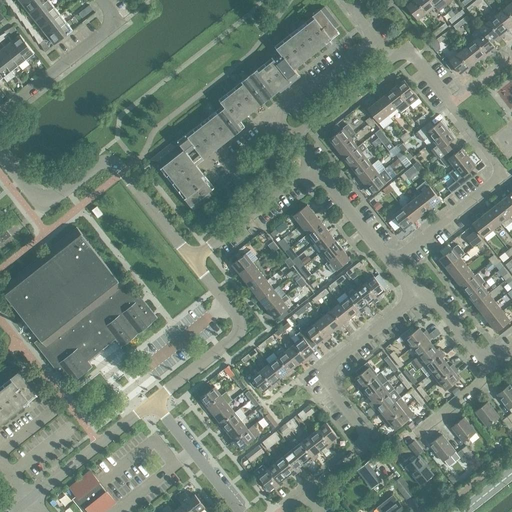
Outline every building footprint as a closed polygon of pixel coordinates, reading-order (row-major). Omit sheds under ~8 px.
[(47,0),(31,0),(24,6),(30,14),(47,0)] [(54,7),(49,0),(47,0),(30,14),(36,21),(54,7)] [(406,6),(418,20),(426,13),(415,0),(409,0),(411,2),(406,6)] [(435,7),(429,0),(415,0),(426,13),(435,7)] [(447,4),(443,0),(429,0),(435,7),(438,11),(447,4)] [(466,8),(469,11),(476,6),(473,3),(466,8)] [(20,10),(15,4),(11,7),(15,14),(20,10)] [(89,5),(84,9),(88,14),(93,9),(89,5)] [(60,15),(54,7),(36,21),(42,29),(60,15)] [(300,77),(292,67),(325,41),(330,37),(338,31),(332,24),(336,21),(324,7),(313,16),(275,46),(277,50),(258,65),(261,69),(221,101),(225,107),(188,136),(185,132),(150,159),(171,185),(175,182),(192,204),(190,206),(194,210),(212,196),(209,192),(213,189),(206,182),(185,155),(195,147),(204,159),(242,128),(236,120),(276,89),(280,93),(300,77)] [(496,14),(507,29),(511,25),(511,17),(504,8),(496,14)] [(465,13),(462,10),(455,15),(458,19),(465,13)] [(485,18),(488,21),(501,38),(505,35),(503,33),(507,29),(496,14),(493,11),(485,18)] [(21,21),(22,21),(26,18),(21,12),(17,15),(21,21)] [(66,22),(60,15),(42,29),(48,37),(66,22)] [(458,19),(455,15),(448,20),(451,24),(458,19)] [(469,19),(466,15),(460,21),(463,24),(469,19)] [(27,19),(23,23),(27,29),(32,25),(27,19)] [(460,21),(453,26),(456,30),(463,24),(460,21)] [(479,28),(494,47),(495,47),(491,42),(495,39),(497,42),(501,38),(488,21),(479,28)] [(73,30),(66,22),(48,37),(54,44),(73,30)] [(445,23),(438,28),(441,32),(448,27),(445,23)] [(32,37),(34,36),(38,33),(33,27),(29,30),(32,37)] [(4,31),(5,33),(8,36),(14,32),(11,28),(4,31)] [(432,33),(434,37),(441,32),(438,28),(432,33)] [(474,39),(488,56),(492,53),(490,51),(494,47),(479,28),(482,33),(474,39)] [(452,33),(449,29),(443,34),(446,38),(452,33)] [(439,43),(446,38),(443,34),(436,39),(439,43)] [(12,41),(27,59),(34,53),(20,35),(12,41)] [(44,40),(39,35),(35,38),(39,44),(44,40)] [(466,46),(477,61),(482,57),(484,59),(488,56),(474,39),(466,46)] [(19,65),(20,64),(27,59),(12,41),(4,47),(19,65)] [(50,48),(45,42),(41,45),(45,52),(50,48)] [(473,64),(477,61),(466,46),(457,53),(471,70),(475,67),(473,64)] [(0,50),(0,57),(11,71),(19,65),(4,47),(0,50)] [(467,73),(471,70),(457,53),(449,59),(446,56),(442,59),(451,71),(455,68),(460,74),(465,70),(467,73)] [(0,72),(4,77),(11,71),(0,57),(0,72)] [(395,87),(406,101),(410,106),(419,98),(404,80),(395,87)] [(395,87),(386,94),(397,108),(406,101),(395,87)] [(386,94),(377,101),(388,115),(397,108),(386,94)] [(377,101),(367,109),(379,123),(388,115),(377,101)] [(433,141),(447,130),(449,129),(442,120),(431,128),(428,123),(416,133),(423,142),(430,136),(433,141)] [(329,139),(337,148),(355,134),(348,124),(329,139)] [(448,144),(454,139),(456,138),(449,129),(447,130),(433,141),(437,146),(432,149),(439,158),(449,150),(451,149),(448,144)] [(344,157),(358,146),(354,141),(358,138),(355,135),(356,134),(355,134),(337,148),(344,157)] [(351,166),(365,155),(369,152),(367,148),(362,152),(358,146),(344,157),(351,166)] [(451,149),(449,150),(439,158),(446,167),(451,164),(455,168),(469,157),(462,148),(455,153),(451,149)] [(358,175),(372,164),(368,159),(372,155),(369,152),(365,155),(351,166),(358,175)] [(476,166),(469,157),(455,168),(458,173),(453,176),(461,185),(471,177),(467,173),(476,166)] [(372,164),(358,175),(365,184),(379,173),(372,164)] [(421,164),(416,169),(420,174),(425,170),(421,164)] [(384,170),(379,173),(365,184),(373,194),(391,179),(384,170)] [(420,193),(431,207),(441,200),(429,186),(420,193)] [(411,200),(422,215),(431,207),(420,193),(411,200)] [(499,202),(510,216),(511,218),(511,200),(508,195),(499,202)] [(511,218),(510,216),(499,202),(497,199),(493,202),(495,205),(490,209),(501,223),(505,227),(511,221),(511,218)] [(402,207),(413,222),(422,215),(411,200),(402,207)] [(378,201),(372,205),(377,211),(382,207),(378,201)] [(314,214),(307,205),(307,204),(293,216),(300,225),(314,214)] [(97,207),(92,211),(97,219),(103,215),(97,207)] [(404,229),(413,222),(402,207),(393,215),(404,229)] [(479,213),(492,230),(501,223),(490,209),(482,216),(479,213)] [(478,219),(472,223),(472,224),(483,238),(492,230),(479,213),(475,216),(478,219)] [(321,223),(314,214),(300,225),(307,234),(321,223)] [(328,232),(321,223),(307,234),(314,243),(328,232)] [(0,240),(2,243),(11,235),(9,233),(2,224),(0,225),(0,240)] [(88,361),(115,339),(121,346),(158,318),(122,273),(116,277),(77,227),(0,287),(0,288),(40,338),(34,342),(62,378),(68,374),(73,381),(92,366),(88,361)] [(473,247),(477,244),(482,240),(474,231),(466,238),(473,247)] [(336,241),(328,232),(314,243),(321,252),(336,241)] [(343,250),(336,241),(321,252),(329,261),(343,250)] [(446,268),(461,257),(465,253),(458,244),(439,259),(446,268)] [(350,259),(343,250),(329,261),(336,270),(350,259)] [(246,253),(232,264),(239,273),(253,262),(246,253)] [(461,257),(446,268),(454,277),(468,266),(461,257)] [(253,262),(239,273),(246,282),(260,271),(253,262)] [(355,271),(362,266),(359,262),(352,267),(355,271)] [(468,266),(454,277),(461,286),(475,275),(468,266)] [(352,267),(346,272),(349,276),(355,271),(352,267)] [(260,271),(246,282),(253,291),(267,280),(260,271)] [(335,281),(338,284),(345,279),(342,275),(335,281)] [(475,275),(461,286),(468,295),(482,284),(475,275)] [(365,282),(378,300),(382,297),(380,294),(385,290),(373,276),(365,282)] [(267,280),(253,291),(260,300),(275,289),(267,280)] [(335,281),(329,286),(332,289),(338,284),(335,281)] [(356,289),(368,304),(372,300),(374,303),(378,300),(365,282),(356,289)] [(482,284),(468,295),(475,304),(489,293),(482,284)] [(275,289),(260,300),(268,309),(282,298),(275,289)] [(322,297),(328,292),(325,289),(319,294),(322,297)] [(348,296),(361,313),(365,310),(363,307),(368,304),(356,289),(348,296)] [(489,293),(475,304),(482,313),(496,302),(489,293)] [(319,294),(312,299),(315,303),(322,297),(319,294)] [(339,303),(351,317),(355,313),(358,316),(361,313),(348,296),(339,303)] [(282,298),(268,309),(275,319),(289,308),(282,298)] [(305,311),(311,306),(308,302),(302,307),(305,311)] [(496,302),(482,313),(489,322),(503,311),(496,302)] [(346,321),(351,317),(339,303),(331,309),(344,327),(348,324),(346,321)] [(302,307),(295,312),(298,316),(305,311),(302,307)] [(322,316),(334,331),(338,327),(341,330),(344,327),(331,309),(322,316)] [(503,311),(489,322),(496,331),(511,320),(503,311)] [(334,331),(322,316),(321,314),(312,321),(327,340),(331,337),(329,334),(334,331)] [(305,324),(300,328),(314,345),(316,344),(321,340),(323,343),(327,340),(312,321),(306,326),(305,324)] [(288,322),(281,327),(284,331),(291,326),(288,322)] [(284,331),(281,327),(275,333),(278,336),(284,331)] [(405,339),(412,347),(429,334),(426,331),(423,333),(419,328),(415,331),(412,327),(399,337),(403,341),(405,339)] [(294,343),(308,361),(312,357),(309,355),(314,351),(311,347),(314,345),(300,328),(302,330),(297,334),(301,338),(294,343)] [(432,345),(429,340),(432,338),(429,334),(412,347),(419,356),(432,345)] [(267,344),(274,339),(271,336),(265,341),(267,344)] [(267,344),(265,341),(258,346),(261,350),(267,344)] [(304,364),(308,361),(294,343),(286,350),(297,365),(302,361),(304,364)] [(420,368),(425,364),(442,351),(439,348),(436,350),(432,345),(419,356),(414,359),(420,368)] [(251,358),(257,353),(254,349),(248,354),(251,358)] [(277,357),(291,374),(295,371),(292,368),(297,365),(286,350),(277,357)] [(399,358),(393,351),(390,354),(395,361),(399,358)] [(432,373),(446,362),(442,357),(445,355),(442,351),(425,364),(432,373)] [(251,358),(248,354),(241,359),(244,363),(251,358)] [(389,365),(393,363),(387,356),(384,359),(389,365)] [(287,377),(291,374),(277,357),(269,363),(280,378),(285,374),(287,377)] [(395,361),(400,367),(404,365),(399,358),(395,361)] [(257,365),(260,370),(274,387),(278,384),(276,382),(280,378),(269,363),(265,359),(257,365)] [(359,389),(376,376),(381,372),(380,372),(378,374),(368,362),(355,371),(358,375),(355,378),(359,383),(356,385),(359,389)] [(450,367),(446,362),(432,373),(438,381),(455,368),(453,364),(450,367)] [(389,365),(394,372),(398,369),(393,363),(389,365)] [(0,421),(35,393),(33,390),(37,387),(22,368),(0,386),(0,421)] [(412,375),(407,368),(403,371),(408,378),(412,375)] [(459,379),(456,374),(458,372),(455,368),(438,381),(445,390),(459,379)] [(254,388),(258,385),(263,391),(268,388),(270,390),(274,387),(260,370),(252,376),(250,374),(245,377),(254,388)] [(368,395),(383,384),(387,381),(381,372),(376,376),(359,389),(362,393),(365,391),(368,395)] [(402,382),(406,379),(401,373),(397,376),(402,382)] [(237,384),(241,381),(235,374),(232,376),(237,384)] [(408,378),(413,384),(417,382),(412,375),(408,378)] [(406,379),(402,382),(408,389),(411,386),(406,379)] [(246,387),(241,381),(237,384),(242,390),(246,387)] [(387,381),(383,384),(368,395),(372,400),(369,402),(372,406),(394,389),(387,381)] [(429,383),(422,388),(425,392),(432,387),(429,383)] [(511,406),(511,388),(509,384),(497,394),(509,409),(511,406)] [(422,395),(425,392),(420,385),(416,388),(422,395)] [(222,395),(215,386),(201,398),(205,403),(202,405),(205,408),(222,395)] [(382,412),(396,401),(401,398),(394,389),(372,406),(375,410),(378,408),(382,412)] [(416,399),(419,396),(414,390),(411,393),(416,399)] [(251,400),(254,398),(249,391),(245,393),(251,400)] [(226,392),(222,395),(205,408),(208,412),(210,410),(214,415),(229,404),(233,400),(226,392)] [(422,395),(427,401),(430,399),(425,392),(422,395)] [(416,399),(421,406),(425,403),(419,396),(416,399)] [(251,400),(255,407),(259,404),(254,398),(251,400)] [(386,423),(403,409),(407,406),(401,398),(396,401),(382,412),(385,417),(383,419),(386,423)] [(499,417),(487,402),(475,411),(487,426),(499,417)] [(229,404),(214,415),(218,420),(215,422),(218,425),(235,412),(229,404)] [(407,406),(403,409),(386,423),(389,427),(391,425),(395,430),(414,415),(407,406)] [(235,412),(218,425),(221,429),(224,427),(227,432),(242,421),(247,417),(240,408),(235,412)] [(264,417),(267,415),(267,414),(262,408),(258,410),(264,417)] [(305,413),(308,417),(315,412),(312,408),(305,413)] [(301,422),(308,417),(302,410),(296,415),(301,422)] [(274,420),(268,413),(267,414),(267,415),(264,417),(269,423),(274,420)] [(419,416),(414,420),(417,424),(422,420),(419,416)] [(511,423),(507,416),(502,420),(509,430),(511,427),(511,423)] [(476,433),(464,417),(452,427),(463,442),(476,433)] [(242,421),(227,432),(231,436),(228,438),(231,442),(249,429),(248,429),(242,421)] [(291,430),(298,425),(295,421),(288,427),(291,430)] [(317,429),(331,446),(335,443),(333,440),(338,437),(326,422),(317,429)] [(249,429),(231,442),(235,446),(237,444),(241,449),(255,438),(256,438),(260,434),(253,425),(248,429),(249,429)] [(288,427),(282,432),(285,436),(291,430),(288,427)] [(331,446),(317,429),(309,435),(309,436),(320,450),(325,446),(327,449),(331,446)] [(320,450),(309,436),(309,435),(306,431),(302,434),(304,436),(299,440),(300,442),(314,459),(318,456),(316,454),(320,450)] [(275,432),(269,437),(274,444),(281,439),(275,432)] [(443,461),(455,452),(442,435),(430,444),(443,461)] [(274,444),(269,437),(262,442),(265,445),(268,449),(274,444)] [(417,455),(423,451),(415,441),(409,445),(417,455)] [(314,459),(300,442),(292,449),(303,463),(308,460),(310,462),(314,459)] [(469,459),(473,455),(466,446),(461,449),(469,459)] [(264,452),(261,448),(254,454),(257,457),(264,452)] [(283,456),(297,473),(301,470),(299,467),(303,463),(292,449),(283,456)] [(461,449),(457,453),(464,462),(469,459),(461,449)] [(251,462),(257,457),(254,454),(248,459),(251,462)] [(293,476),(297,473),(283,456),(275,462),(287,477),(291,473),(293,476)] [(418,456),(406,466),(420,484),(433,475),(418,456)] [(374,457),(368,462),(372,467),(378,462),(374,457)] [(267,469),(280,486),(284,483),(282,481),(287,477),(275,462),(267,469)] [(97,474),(102,470),(98,464),(92,469),(97,474)] [(276,489),(280,486),(267,469),(258,476),(269,490),(274,486),(276,489)] [(84,511),(88,510),(89,511),(103,511),(116,502),(107,492),(106,492),(98,482),(99,481),(90,470),(69,487),(77,497),(74,499),(84,511)] [(453,473),(448,477),(453,484),(458,479),(453,473)] [(401,476),(393,482),(406,499),(414,493),(401,476)] [(450,481),(444,485),(449,491),(454,487),(450,481)] [(194,511),(199,511),(206,508),(195,494),(190,498),(184,491),(181,494),(194,511)] [(194,511),(181,494),(177,497),(182,504),(178,508),(180,511),(194,511)] [(393,495),(377,508),(380,511),(396,511),(398,510),(399,511),(403,508),(394,496),(393,495)]
